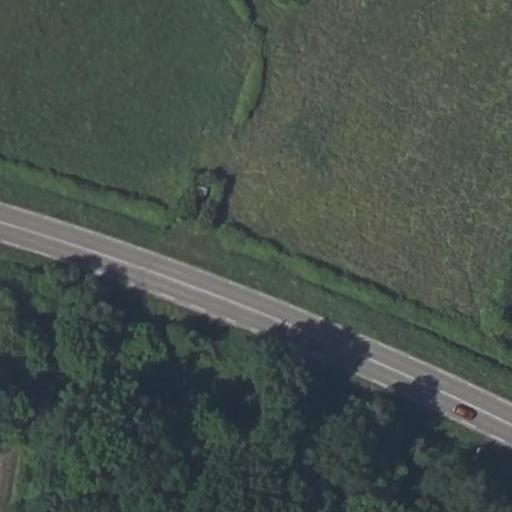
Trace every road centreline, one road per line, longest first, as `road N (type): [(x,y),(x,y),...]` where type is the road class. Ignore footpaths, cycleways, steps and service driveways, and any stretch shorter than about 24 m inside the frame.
road 1 (secondary): [(511,425),(269,313),(0,221)]
road 2 (track): [(190,285),(283,12),(296,0)]
